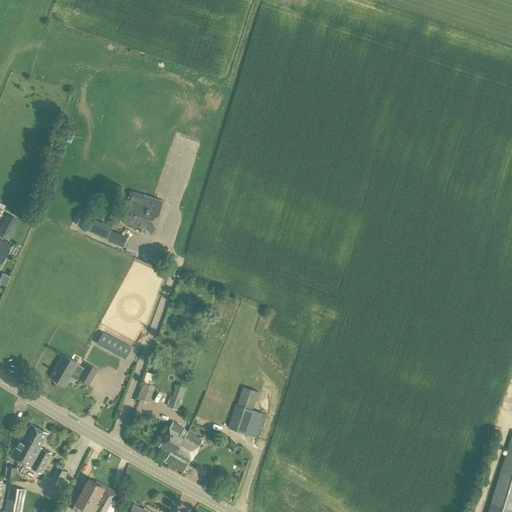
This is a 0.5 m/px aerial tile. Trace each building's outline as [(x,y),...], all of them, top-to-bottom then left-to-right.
[(171,187),(189,193),(199,160),(171,151),(161,182),(172,185),(171,187)] [(164,200),(145,194),(133,191),(131,199),(130,199),(123,222),(152,231),(153,231),(154,232),(164,200)] [(17,220),(6,214),(0,225),(0,236),(7,240),(17,220)] [(123,247),(127,236),(112,230),(108,241),(123,247)] [(0,263),(1,264),(11,245),(0,239),(0,263)] [(125,359),(131,347),(103,332),(97,343),(125,359)] [(63,355),(50,376),(54,378),(54,377),(66,384),(72,373),(79,377),(89,383),(97,370),(87,364),(84,368),(77,364),(78,363),(63,355)] [(177,384),(173,395),(182,399),(186,388),(177,384)] [(154,389),(142,385),(137,397),(149,402),(154,389)] [(253,409),(259,391),(243,386),(237,404),(236,403),(228,427),(256,437),(264,413),(253,409)] [(180,447),(189,432),(184,429),(184,428),(173,422),(159,446),(169,453),(165,461),(169,463),(174,455),(175,455),(180,447)] [(21,437),(10,455),(19,460),(41,472),(51,453),(40,447),(48,433),(40,429),(30,423),(22,438),(21,437)] [(174,455),(169,463),(183,472),(202,440),(189,432),(180,447),(175,455),(174,455)] [(511,511),(511,435),(488,511),(511,511)] [(230,437),(225,443),(229,448),(235,441),(230,437)] [(16,480),(17,467),(7,466),(5,478),(5,480),(10,481),(11,479),(16,480)] [(62,483),(68,472),(57,466),(51,477),(62,483)] [(123,484),(124,493),(141,492),(140,477),(136,477),(135,471),(121,472),(122,484),(123,484)] [(105,511),(116,494),(89,479),(75,503),(76,503),(72,510),(75,511),(76,511),(80,505),(92,511),(105,511)] [(21,511),(25,489),(9,486),(4,511),(21,511)]
